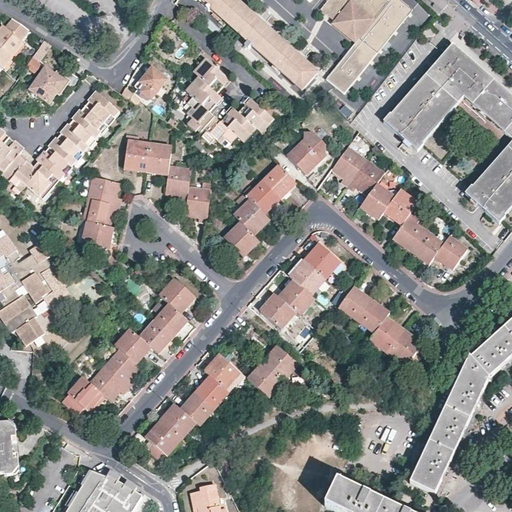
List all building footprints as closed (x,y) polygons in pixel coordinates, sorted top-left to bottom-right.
[(235,0),(199,0),(198,1),(208,10),(210,8),(213,11),(213,12),(220,19),(218,21),(224,26),(227,23),(302,90),(317,74),(235,0)] [(327,0),(320,10),(333,21),(358,40),(355,43),(326,80),(345,95),(413,10),(400,0),(327,0)] [(442,10),(435,4),(433,7),(440,13),(442,10)] [(219,30),(201,12),(196,17),(215,34),(219,30)] [(21,42),(29,32),(12,20),(5,29),(3,32),(1,30),(0,29),(0,34),(0,35),(0,46),(12,56),(22,43),(21,42)] [(358,40),(333,21),(331,25),(355,43),(358,40)] [(430,26),(423,35),(431,40),(437,32),(430,26)] [(411,43),(405,38),(395,51),(401,56),(411,43)] [(12,56),(14,58),(24,45),(22,43),(12,56)] [(438,73),(432,68),(390,116),(389,114),(383,122),(417,152),(424,145),(422,144),(463,97),(468,91),(471,95),(466,100),(511,140),(511,138),(511,143),(473,188),(471,187),(464,194),(499,225),(505,217),(504,216),(511,206),(511,97),(507,102),(502,98),(507,93),(499,86),(452,45),(445,52),(436,63),(442,68),(438,73)] [(0,68),(1,69),(12,56),(0,46),(0,68)] [(45,54),(39,49),(32,60),(38,64),(45,54)] [(12,56),(1,69),(2,70),(4,71),(14,58),(12,56)] [(199,77),(217,94),(226,84),(227,83),(222,78),(225,75),(205,57),(199,64),(203,68),(196,76),(199,77)] [(32,60),(26,68),(36,75),(41,66),(38,64),(32,60)] [(436,63),(432,68),(438,73),(442,68),(436,63)] [(193,72),(196,76),(203,68),(199,64),(193,72)] [(46,68),(30,90),(49,104),(65,82),(46,68)] [(151,69),(137,87),(151,99),(166,80),(151,69)] [(230,79),(225,75),(222,78),(227,83),(228,81),(230,79)] [(214,98),(217,94),(199,77),(193,83),(196,86),(189,94),(192,97),(211,113),(219,102),(214,98)] [(196,86),(193,83),(186,91),(189,94),(196,86)] [(125,88),(121,95),(136,105),(140,100),(135,96),(131,93),(125,88)] [(468,91),(463,97),(466,100),(471,95),(468,91)] [(313,106),(324,96),(321,93),(310,103),(313,106)] [(511,97),(507,93),(502,98),(507,102),(511,97)] [(98,94),(93,100),(98,105),(104,99),(98,94)] [(223,99),(217,94),(214,98),(219,102),(221,100),(223,99)] [(211,113),(192,97),(187,103),(192,108),(187,114),(193,119),(188,125),(196,132),(198,130),(202,133),(213,120),(208,115),(211,113)] [(98,105),(93,100),(86,108),(108,127),(115,119),(111,116),(117,110),(104,99),(98,105)] [(254,107),(257,103),(252,99),(250,101),(249,102),(254,107)] [(248,103),(239,113),(257,129),(258,130),(266,122),(269,126),(276,119),(257,103),(254,107),(249,102),(248,103)] [(352,109),(346,104),(340,110),(346,115),(352,109)] [(108,127),(86,108),(79,117),(85,121),(80,127),(93,138),(98,132),(101,135),(108,127)] [(233,110),(230,112),(236,117),(239,113),(234,108),(233,110)] [(121,113),(117,110),(111,116),(115,119),(121,113)] [(230,112),(221,123),(238,137),(241,139),(247,132),(251,135),(257,129),(239,113),(236,117),(230,112)] [(167,122),(175,128),(182,121),(173,114),(167,122)] [(85,121),(79,117),(74,122),(80,127),(85,121)] [(219,125),(213,120),(202,133),(204,135),(202,138),(210,145),(216,139),(221,144),(227,138),(233,143),(238,137),(221,123),(219,125)] [(96,141),(93,138),(80,127),(74,122),(67,130),(73,135),(68,141),(81,152),(86,146),(89,149),(96,141)] [(266,122),(258,130),(262,133),(269,126),(266,122)] [(73,135),(67,130),(63,136),(68,141),(73,135)] [(96,141),(101,135),(98,132),(93,138),(96,141)] [(247,132),(241,139),(244,142),(251,135),(247,132)] [(0,152),(10,141),(1,134),(0,135),(0,152)] [(303,143),(287,158),(305,176),(327,156),(327,147),(313,135),(304,134),(303,143)] [(84,155),(81,152),(68,141),(63,136),(56,144),(61,148),(56,154),(69,165),(74,159),(77,162),(84,155)] [(124,169),(146,173),(150,148),(137,146),(138,138),(126,136),(125,145),(127,146),(124,169)] [(12,153),(17,147),(10,141),(0,152),(0,166),(1,165),(7,171),(19,158),(12,153)] [(61,148),(56,144),(51,150),(56,154),(61,148)] [(84,155),(89,149),(86,146),(81,152),(84,155)] [(23,152),(17,147),(12,153),(19,158),(23,152)] [(150,148),(146,173),(168,176),(169,169),(172,151),(150,148)] [(348,148),(333,170),(344,178),(341,182),(348,187),(367,161),(348,148)] [(73,168),(69,165),(56,154),(51,150),(44,158),(49,163),(44,169),(47,172),(56,180),(61,173),(65,177),(73,168)] [(33,170),(19,158),(7,171),(5,174),(2,176),(16,188),(21,183),(26,188),(38,174),(33,170)] [(49,163),(44,158),(38,165),(44,169),(49,163)] [(73,168),(77,162),(74,159),(69,165),(73,168)] [(385,174),(367,161),(348,187),(354,192),(357,187),(369,196),(377,185),(385,174)] [(38,165),(33,170),(38,174),(42,178),(47,172),(44,169),(38,165)] [(279,166),(263,182),(280,200),(297,184),(279,166)] [(169,169),(168,176),(165,195),(179,197),(179,201),(187,202),(190,187),(192,173),(169,169)] [(38,174),(26,188),(39,199),(46,191),(50,194),(60,183),(56,180),(47,172),(42,178),(38,174)] [(60,183),(65,177),(61,173),(56,180),(60,183)] [(87,200),(119,207),(121,199),(117,198),(120,184),(91,178),(87,200)] [(244,194),(247,197),(250,200),(265,215),(280,200),(263,182),(254,190),(251,187),(250,187),(243,193),(244,194)] [(377,185),(369,196),(360,208),(379,221),(384,214),(395,198),(377,185)] [(187,202),(185,216),(199,218),(198,222),(206,223),(211,193),(211,190),(190,187),(187,202)] [(43,202),(50,194),(46,191),(39,199),(43,202)] [(418,204),(400,191),(395,198),(384,214),(402,227),(411,214),(418,204)] [(265,215),(250,200),(247,197),(244,194),(236,202),(242,208),(233,216),(241,224),(253,237),(270,221),(265,215)] [(87,200),(83,222),(87,223),(110,228),(113,214),(117,215),(119,207),(87,200)] [(402,227),(393,240),(411,253),(426,232),(416,226),(420,220),(411,214),(402,227)] [(107,250),(112,228),(110,228),(87,223),(83,244),(107,250)] [(242,257),(258,242),(253,237),(241,224),(225,239),(242,257)] [(426,232),(411,253),(429,266),(435,258),(444,245),(426,232)] [(0,296),(3,301),(0,302),(0,304),(3,309),(0,311),(0,318),(10,335),(15,331),(25,347),(45,334),(35,318),(37,317),(24,296),(20,299),(15,291),(23,286),(34,304),(43,299),(52,312),(71,299),(63,286),(66,284),(54,265),(51,268),(46,260),(49,258),(41,244),(29,252),(32,256),(18,265),(16,261),(20,259),(16,253),(17,252),(7,235),(0,239),(0,258),(4,256),(6,259),(4,260),(8,266),(4,269),(7,274),(3,276),(0,271),(0,296)] [(444,245),(435,258),(453,272),(468,251),(449,238),(444,245)] [(319,245),(305,261),(326,280),(340,264),(319,245)] [(326,280),(305,261),(290,279),(293,282),(311,298),(326,280)] [(160,296),(167,302),(181,315),(195,298),(194,297),(189,292),(174,279),(160,296)] [(311,298),(293,282),(278,298),(296,314),(299,317),(314,301),(311,298)] [(372,301),(354,287),(346,298),(338,309),(356,322),(372,301)] [(278,298),(275,295),(260,312),(281,330),(296,314),(278,298)] [(43,300),(36,303),(42,317),(49,314),(43,300)] [(356,322),(374,335),(387,318),(390,314),(372,301),(356,322)] [(167,302),(152,319),(173,338),(188,322),(181,315),(167,302)] [(370,342),(388,354),(404,331),(387,318),(374,335),(370,342)] [(149,347),(158,355),(173,338),(152,319),(137,336),(149,347)] [(491,377),(511,358),(511,322),(471,359),(470,358),(411,482),(435,494),(489,379),(491,377)] [(303,341),(310,331),(305,327),(298,337),(303,341)] [(113,344),(121,351),(135,363),(149,347),(137,336),(128,328),(113,344)] [(404,331),(388,354),(406,368),(422,345),(404,331)] [(262,364),(284,383),(299,366),(278,347),(262,364)] [(105,368),(128,388),(134,382),(131,379),(141,368),(135,363),(121,351),(105,368)] [(204,372),(210,377),(225,391),(240,374),(219,355),(204,372)] [(248,380),(269,399),(284,383),(262,364),(248,380)] [(102,396),(110,402),(119,391),(123,395),(128,388),(105,368),(90,384),(98,392),(102,396)] [(374,374),(383,382),(387,377),(378,368),(374,374)] [(372,375),(365,384),(371,389),(379,381),(372,375)] [(210,377),(195,394),(214,411),(229,394),(225,391),(210,377)] [(90,384),(83,378),(65,398),(67,400),(65,402),(79,415),(84,409),(87,412),(102,396),(98,392),(90,384)] [(195,394),(180,411),(198,427),(199,427),(214,411),(195,394)] [(174,406),(160,422),(183,443),(198,427),(180,411),(174,406)] [(0,466),(2,466),(4,468),(9,468),(15,458),(15,447),(9,447),(9,435),(13,435),(12,423),(3,416),(0,416),(0,466)] [(183,443),(160,422),(144,439),(153,446),(148,452),(159,462),(164,457),(168,460),(183,443)] [(90,467),(63,511),(135,511),(145,496),(131,488),(133,485),(124,479),(122,482),(116,479),(118,475),(107,468),(104,475),(90,467)] [(401,511),(338,481),(326,505),(340,511),(401,511)] [(227,511),(226,509),(220,510),(215,485),(201,487),(202,492),(193,493),(195,509),(201,508),(201,511),(227,511)]
